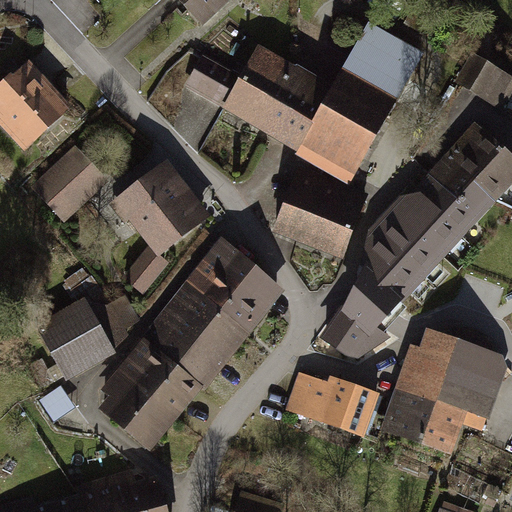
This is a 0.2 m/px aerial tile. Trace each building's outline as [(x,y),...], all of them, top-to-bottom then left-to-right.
[(182,0),(201,19),(221,0),(182,0)] [(208,60),(193,86),(349,174),(416,56),(370,30),(335,93),(262,52),(245,81),(208,60)] [(511,87),(511,78),(474,57),(459,82),(501,107),(511,87)] [(47,64),(0,103),(0,110),(37,155),(88,113),(47,64)] [(386,242),(363,268),(400,301),(511,175),(511,156),(477,126),(415,196),(409,190),(373,230),(386,242)] [(77,155),(37,189),(65,221),(105,186),(77,155)] [(169,173),(122,211),(157,254),(204,216),(169,173)] [(302,173),(278,233),(340,258),(365,198),(302,173)] [(230,244),(100,409),(151,448),(281,284),(230,244)] [(355,353),(400,301),(363,268),(325,336),(355,353)] [(88,310),(44,336),(67,377),(112,351),(88,310)] [(424,336),(391,440),(448,459),(463,415),(491,424),(510,363),(424,336)] [(57,422),(79,409),(65,386),(43,399),(57,422)] [(364,438),(375,401),(333,388),(321,425),(364,438)] [(31,500),(0,509),(0,511),(163,511),(154,479),(137,484),(133,472),(79,488),(81,496),(34,510),(31,500)] [(286,511),(288,507),(243,495),(238,511),(286,511)]
